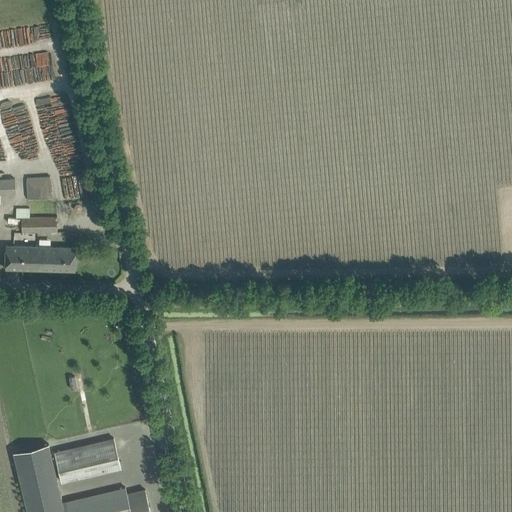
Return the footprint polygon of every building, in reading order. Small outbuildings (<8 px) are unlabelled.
[(49,65),(49,52),(35,52),(36,66),(49,65)] [(65,94),(36,99),(38,109),(55,106),(54,101),(66,98),(65,94)] [(26,177),(28,198),(52,196),(51,175),(26,177)] [(15,179),(0,179),(0,194),(16,194),(15,179)] [(57,216),(30,216),(30,208),(16,208),(16,216),(22,216),(22,218),(22,223),(22,232),(58,231),(57,216)] [(76,247),(50,246),(51,239),(39,239),(39,246),(6,245),(6,268),(76,270),(76,247)] [(68,376),(72,388),(78,386),(75,374),(68,376)] [(121,467),(114,439),(114,437),(55,451),(62,481),(121,467)] [(61,502),(46,443),(13,451),(28,511),(151,511),(145,489),(127,493),(125,486),(61,502)]
